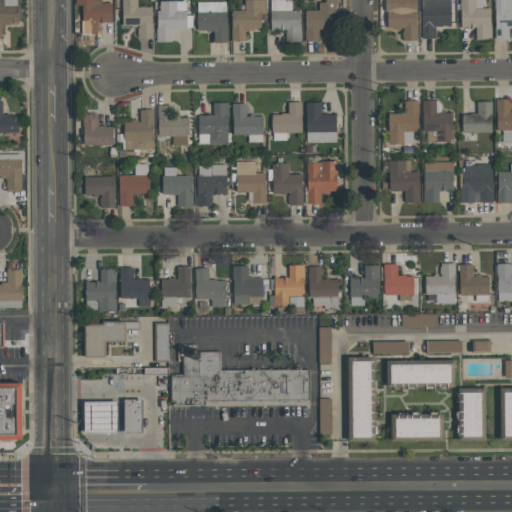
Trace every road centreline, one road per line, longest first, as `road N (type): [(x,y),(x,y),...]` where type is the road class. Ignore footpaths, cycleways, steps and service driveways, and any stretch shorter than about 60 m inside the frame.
road 1 (residential): [(56,233),(511,231)]
road 2 (residential): [(113,76),(511,71)]
road 3 (secondary): [(146,490),(511,486)]
road 4 (residential): [(364,0),(367,232)]
road 5 (tertiary): [(56,233),(56,363)]
road 6 (tertiary): [(56,363),(57,491)]
